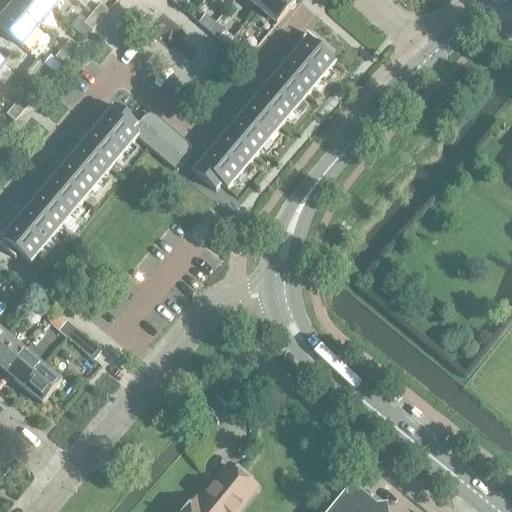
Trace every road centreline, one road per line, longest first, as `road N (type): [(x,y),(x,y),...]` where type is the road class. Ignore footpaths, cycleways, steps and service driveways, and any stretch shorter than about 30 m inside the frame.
road 1 (residential): [(67,481),(203,323),(274,291)]
road 2 (tertiary): [(498,511),(321,363)]
road 3 (tertiary): [(308,196),(431,56)]
